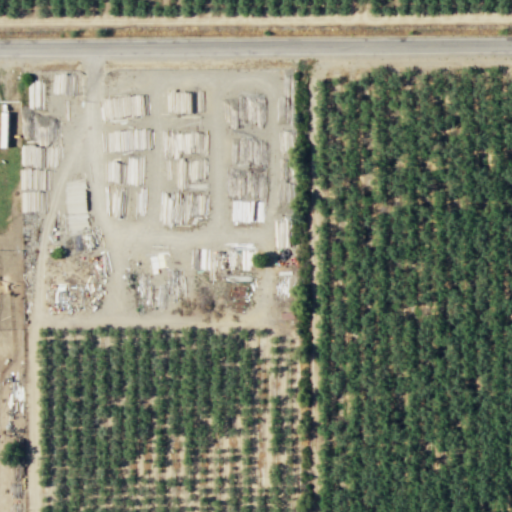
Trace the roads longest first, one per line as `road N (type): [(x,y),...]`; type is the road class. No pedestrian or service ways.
road 1 (tertiary): [(511,44),(0,49)]
road 2 (track): [(511,18),(0,20)]
road 3 (track): [(312,511),(312,82),(324,47)]
road 4 (track): [(32,511),(31,334),(41,247),(57,186),(93,132)]
